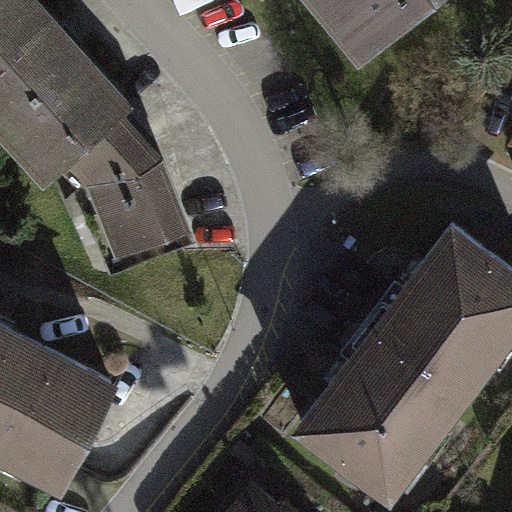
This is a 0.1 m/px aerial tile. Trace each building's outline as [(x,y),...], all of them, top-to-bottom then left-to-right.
[(0,0),(0,125),(54,186),(75,165),(129,112),(142,102),(94,54),(45,0),(0,0)] [(309,0),(354,53),(418,0),(309,0)] [(129,112),(75,165),(87,180),(94,190),(103,205),(90,211),(116,278),(204,237),(173,158),(129,112)] [(400,479),(511,332),(511,240),(461,202),(418,258),(348,350),(305,406),(400,479)] [(118,375),(0,316),(0,452),(65,484),(118,375)] [(315,511),(257,465),(218,511),(315,511)]
